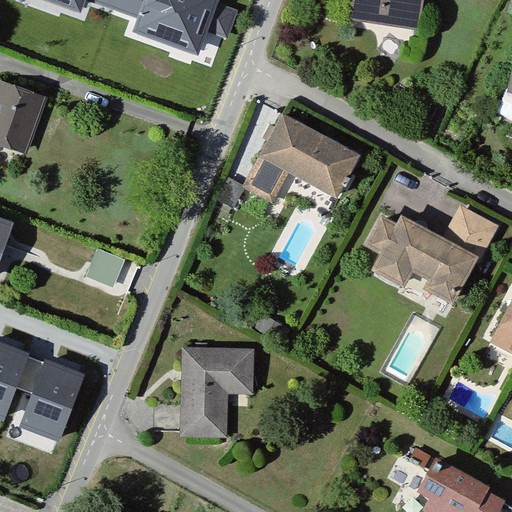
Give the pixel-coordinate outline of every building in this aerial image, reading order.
[(86,0),(46,0),(82,13),(86,0)] [(219,0),(144,0),(133,33),(199,56),(219,0)] [(423,0),(351,0),(349,14),(420,24),(423,0)] [(42,95),(0,80),(0,146),(22,154),(42,95)] [(364,148),(283,109),(246,184),(276,199),(288,173),(339,198),(364,148)] [(395,228),(377,219),(363,245),(381,254),(371,274),(403,290),(412,274),(426,281),(421,291),(456,309),(498,227),(459,207),(443,238),(401,217),(395,228)] [(0,250),(10,224),(0,220),(0,250)] [(96,247),(85,277),(115,288),(126,258),(96,247)] [(511,283),(482,343),(511,358),(511,283)] [(32,352),(0,340),(0,417),(7,420),(32,352)] [(250,351),(181,348),(178,427),(223,428),(224,392),(249,393),(250,351)] [(42,357),(18,424),(63,440),(88,373),(42,357)] [(493,511),(501,498),(430,457),(410,492),(426,502),(420,511),(493,511)]
